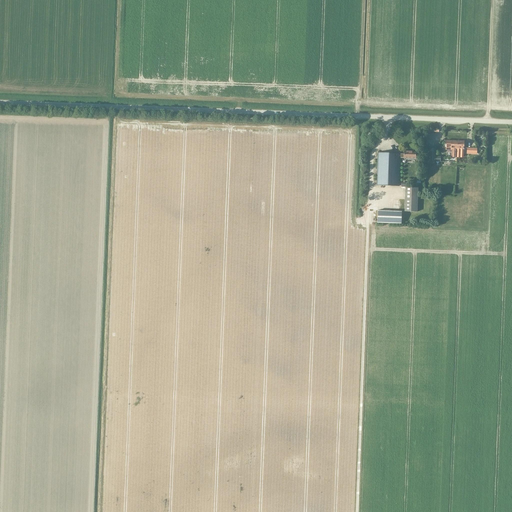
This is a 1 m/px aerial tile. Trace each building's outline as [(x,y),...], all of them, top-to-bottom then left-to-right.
[(457,148),(458,141),(448,140),(447,149),(452,149),(451,157),(455,157),(455,153),(455,148),(457,148)] [(416,158),(416,151),(405,151),(405,154),(378,153),(377,186),(400,186),(400,158),(404,158),(416,158)] [(431,162),(441,162),(441,158),(435,158),(435,153),(431,152),(431,162)] [(406,188),(405,211),(417,212),(418,188),(406,188)] [(402,211),(378,210),(378,223),(402,224),(402,211)]
